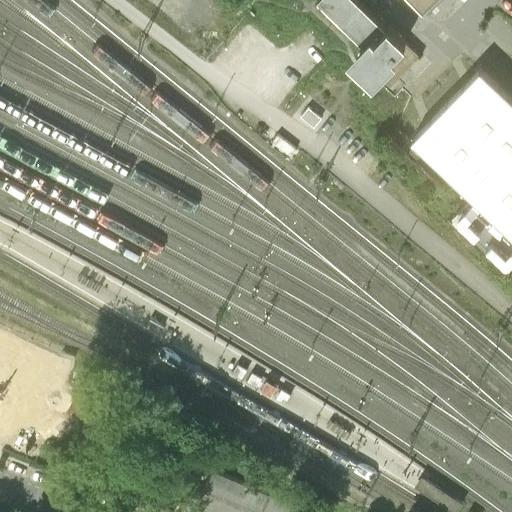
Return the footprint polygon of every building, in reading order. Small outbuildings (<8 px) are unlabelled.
[(403,40),(361,0),(316,0),(362,44),(347,59),(374,83),(375,82),(397,59),(393,55),(406,42),(403,40)] [(511,95),(481,66),(410,140),(472,199),(451,219),(507,271),(511,266),(511,95)] [(0,339),(0,404),(44,424),(68,368),(0,339)] [(231,374),(242,380),(248,369),(237,363),(231,374)] [(263,378),(251,372),(245,382),(256,389),(263,378)] [(276,399),(285,405),(291,395),(281,389),(280,391),(275,388),(277,386),(266,380),(260,390),(270,396),(272,393),(278,397),(276,399)] [(418,483),(414,488),(421,493),(450,511),(458,511),(462,506),(426,482),(421,479),(418,483)] [(278,511),(210,483),(197,511),(278,511)]
